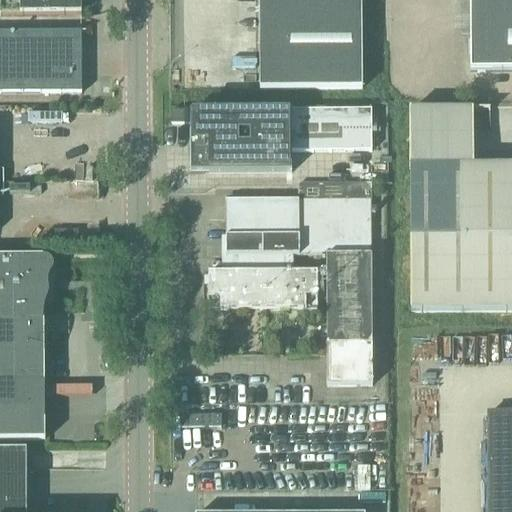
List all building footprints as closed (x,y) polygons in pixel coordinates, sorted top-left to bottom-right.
[(80,0),(0,0),(0,15),(81,15),(80,0)] [(360,0),(258,0),(259,91),(361,91),(360,0)] [(511,0),(469,0),(470,73),(511,72),(511,0)] [(0,94),(82,94),(81,33),(0,34),(0,94)] [(476,108),(411,108),(411,311),(511,310),(511,166),(476,166),(476,108)] [(183,125),(183,113),(183,112),(171,113),(171,125),(183,125)] [(190,113),(190,173),(291,173),(291,153),(371,152),(371,112),(190,113)] [(373,356),(371,186),(298,186),(298,202),(226,202),(226,257),(232,257),(232,274),(263,274),(294,274),(294,256),(326,256),(327,356),(373,356)] [(51,277),(53,273),(54,271),(54,270),(54,269),(54,267),(54,266),(54,265),(53,263),(52,262),(52,261),(51,260),(50,259),(49,259),(48,258),(46,258),(45,257),(44,257),(0,257),(0,441),(46,441),(45,311),(49,299),(49,297),(49,295),(49,293),(49,291),(49,289),(49,283),(49,282),(49,281),(50,279),(50,278),(51,277)] [(263,312),(263,274),(232,274),(208,274),(208,300),(220,300),(220,311),(263,312)] [(294,274),(263,274),(263,312),(305,312),(306,300),(317,300),(317,274),(294,274)] [(373,356),(327,356),(328,387),(374,387),(373,356)] [(511,511),(511,415),(487,415),(487,511),(511,511)] [(26,511),(27,471),(27,451),(0,451),(0,511),(26,511)]
